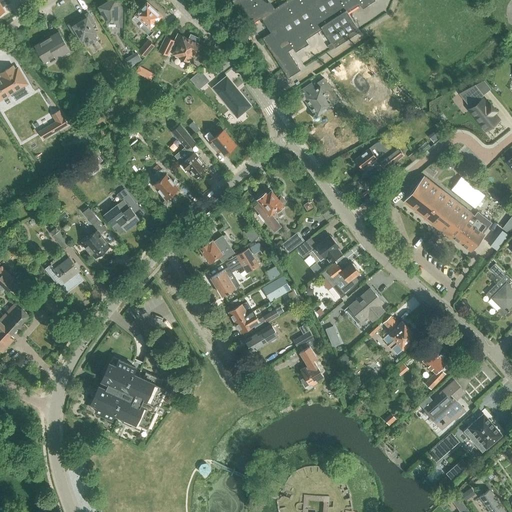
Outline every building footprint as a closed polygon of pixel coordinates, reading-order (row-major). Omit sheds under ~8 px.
[(117,2),(116,0),(108,0),(98,6),(108,21),(116,21),(116,27),(124,27),(124,2),(117,2)] [(287,0),(275,8),(263,0),(231,0),(240,13),(244,10),(252,23),(260,17),(270,32),(261,37),(287,78),(299,70),(287,51),(292,48),(295,53),(308,44),(305,40),(321,30),(333,49),(359,32),(347,13),(359,5),(362,10),(375,1),(374,0),(287,0)] [(153,30),(150,27),(161,15),(147,2),(135,14),(142,20),(138,24),(149,34),(153,30)] [(94,23),(88,12),(77,19),(79,22),(70,27),(75,35),(77,33),(81,39),(84,38),(87,44),(96,38),(93,32),(95,31),(91,25),(94,23)] [(54,56),(55,58),(69,50),(58,31),(35,45),(44,61),(54,56)] [(166,36),(159,50),(168,55),(172,46),(176,48),(174,53),(189,60),(192,52),(195,53),(199,44),(197,43),(199,38),(191,34),(189,39),(178,33),(175,41),(166,36)] [(150,39),(140,50),(146,56),(156,45),(150,39)] [(0,98),(6,95),(5,94),(11,90),(13,94),(25,86),(24,84),(27,83),(18,68),(15,70),(13,65),(4,70),(5,72),(1,74),(3,77),(0,78),(0,98)] [(151,80),(154,74),(139,65),(136,72),(151,80)] [(266,69),(261,72),(265,78),(270,75),(266,69)] [(195,82),(206,76),(202,70),(192,77),(195,82)] [(214,87),(232,110),(232,109),(237,116),(243,111),(250,105),(238,91),(237,92),(235,90),(236,89),(227,77),(214,87)] [(333,103),(339,99),(326,80),(324,82),(323,80),(319,82),(320,84),(316,87),(312,81),(298,90),(300,93),(300,96),(301,98),(304,99),(314,114),(313,117),(315,119),(318,119),(321,117),(319,113),(333,103)] [(475,84),(459,93),(471,108),(470,109),(485,129),(498,119),(493,112),(496,110),(490,104),(488,106),(485,101),(483,99),(481,100),(480,98),(483,95),(475,84)] [(56,122),(39,132),(43,139),(67,125),(60,112),(53,117),(56,122)] [(138,129),(130,121),(122,128),(129,136),(138,129)] [(195,133),(200,129),(192,121),(188,124),(195,133)] [(180,124),(172,130),(186,147),(175,155),(181,163),(180,164),(185,171),(187,169),(192,176),(193,175),(195,177),(203,171),(202,169),(206,165),(189,145),(195,141),(180,124)] [(124,134),(120,129),(114,134),(117,139),(124,134)] [(220,148),(224,153),(235,144),(223,129),(214,137),(209,131),(205,135),(218,151),(220,148)] [(355,157),(363,168),(377,157),(379,160),(393,150),(389,144),(387,143),(385,141),(382,141),(379,141),(377,142),(375,143),(369,147),(355,157)] [(398,146),(393,150),(379,160),(385,169),(404,154),(398,146)] [(98,155),(94,151),(86,158),(90,163),(98,155)] [(414,151),(408,156),(412,160),(418,156),(414,151)] [(175,194),(174,193),(179,188),(162,169),(157,173),(161,177),(154,184),(166,199),(167,198),(168,199),(175,194)] [(424,175),(403,201),(440,230),(445,233),(451,238),(453,236),(470,250),(492,222),(477,210),(474,214),(424,175)] [(126,229),(139,219),(131,209),(137,204),(124,188),(117,194),(121,200),(104,214),(112,224),(120,233),(125,229),(126,229)] [(258,215),(264,222),(266,220),(275,232),(281,227),(271,213),(277,208),(278,210),(283,206),(282,205),(286,201),(281,195),(277,198),(272,191),(267,195),(265,193),(258,199),(261,202),(255,207),(260,214),(258,215)] [(34,195),(31,197),(38,206),(42,202),(37,196),(35,197),(34,195)] [(310,201),(304,204),(308,210),(313,206),(310,201)] [(96,258),(110,246),(100,233),(105,229),(89,208),(84,212),(97,229),(83,241),(96,258)] [(509,231),(511,226),(511,214),(503,227),(509,231)] [(56,227),(49,232),(63,250),(64,249),(69,245),(56,227)] [(254,230),(247,236),(251,241),(258,235),(254,230)] [(288,252),(304,240),(298,232),(282,244),(288,252)] [(213,241),(212,240),(208,243),(205,242),(202,244),(201,248),(210,261),(218,256),(222,260),(234,252),(222,235),(213,241)] [(311,237),(296,248),(303,257),(313,250),(320,260),(324,257),(324,258),(326,256),(330,262),(342,253),(337,247),(338,246),(330,236),(317,246),(311,237)] [(82,241),(74,246),(79,254),(87,248),(82,241)] [(258,242),(250,247),(253,253),(262,248),(258,242)] [(249,248),(228,260),(231,265),(240,260),(243,265),(247,272),(259,265),(249,248)] [(50,264),(45,268),(64,292),(68,289),(69,290),(78,283),(77,282),(81,278),(77,273),(80,270),(64,249),(63,250),(66,254),(51,266),(50,264)] [(358,280),(355,276),(359,272),(352,263),(342,271),(335,262),(322,273),(333,286),(329,290),(336,298),(340,295),(358,280)] [(494,264),(490,269),(500,279),(505,274),(494,264)] [(266,269),(271,278),(281,274),(277,265),(266,269)] [(15,280),(0,267),(0,293),(2,294),(5,290),(7,292),(13,286),(11,284),(15,280)] [(224,269),(211,277),(222,295),(235,287),(236,288),(240,285),(236,278),(236,277),(232,272),(231,272),(228,267),(224,269)] [(264,287),(272,300),(288,291),(280,278),(264,287)] [(498,310),(503,315),(511,306),(511,287),(506,282),(501,287),(496,283),(486,293),(500,307),(498,310)] [(362,321),(369,315),(373,320),(385,310),(380,305),(383,302),(371,288),(349,306),(362,321)] [(299,301),(293,290),(288,293),(294,304),(299,301)] [(248,314),(246,310),(250,307),(246,301),(242,304),(229,311),(235,322),(248,314)] [(13,338),(10,335),(28,314),(21,307),(20,309),(14,303),(0,318),(0,350),(1,352),(13,338)] [(262,316),(266,323),(279,315),(279,314),(284,311),(281,306),(275,310),(275,309),(262,316)] [(254,324),(259,321),(253,311),(248,314),(235,322),(241,332),(254,325),(254,324)] [(383,338),(388,344),(388,345),(391,348),(392,348),(397,354),(403,349),(417,337),(402,320),(398,324),(391,315),(383,322),(390,331),(389,332),(383,338)] [(247,346),(249,349),(252,350),(270,340),(272,341),(276,339),(276,336),(278,335),(271,324),(245,339),(248,343),(247,346)] [(327,329),(333,345),(341,342),(334,326),(327,329)] [(310,330),(293,340),(297,347),(314,337),(310,330)] [(318,381),(317,380),(324,376),(314,359),(317,357),(310,346),(300,352),(308,365),(301,369),(306,377),(302,379),(306,386),(310,383),(310,384),(312,383),(313,384),(318,381)] [(436,346),(423,360),(436,372),(426,383),(432,388),(446,373),(441,368),(449,359),(436,346)] [(100,385),(92,402),(98,405),(95,411),(104,415),(112,418),(115,413),(148,428),(156,411),(155,410),(157,405),(158,405),(166,388),(160,385),(163,380),(146,372),(143,377),(133,373),(136,367),(119,359),(116,365),(110,362),(102,380),(104,380),(102,386),(100,385)] [(430,396),(421,404),(439,425),(452,415),(455,419),(465,410),(456,400),(454,398),(463,390),(454,380),(440,392),(442,394),(434,401),(430,396)] [(397,419),(391,412),(384,419),(389,425),(397,419)] [(468,427),(486,448),(502,434),(483,413),(468,427)] [(446,437),(434,448),(441,456),(458,440),(451,432),(446,437)] [(463,459),(453,469),(458,475),(469,465),(463,459)] [(492,473),(488,468),(483,471),(488,477),(492,473)] [(491,511),(507,511),(490,489),(493,487),(488,481),(485,483),(490,489),(480,496),(491,511)] [(304,493),(302,511),(328,511),(330,494),(304,493)]
